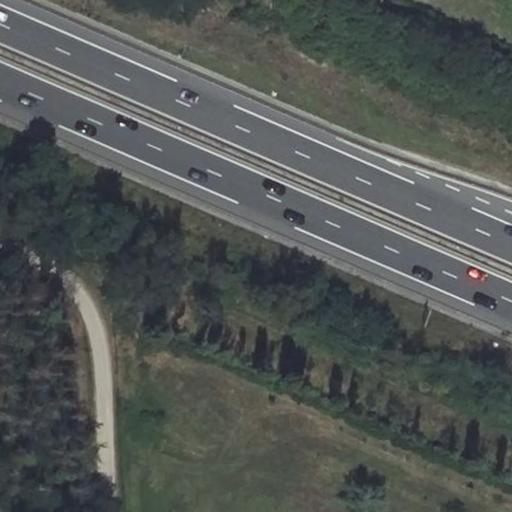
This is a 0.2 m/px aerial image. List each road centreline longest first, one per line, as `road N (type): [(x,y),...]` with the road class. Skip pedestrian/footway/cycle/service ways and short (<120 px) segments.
road 1 (trunk): [(511,244),(0,23)]
road 2 (trunk): [(0,80),(511,301)]
road 3 (track): [(105,511),(100,339),(71,284),(0,238)]
